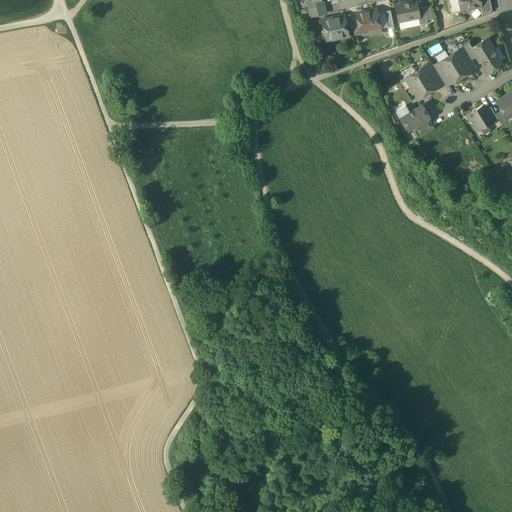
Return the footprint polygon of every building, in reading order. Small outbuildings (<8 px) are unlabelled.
[(457,0),(460,10),(479,6),(480,6),(478,0),(457,0)] [(488,0),(478,0),(480,6),(479,6),(481,13),(491,11),(488,0)] [(415,1),(395,5),(398,21),(417,17),(418,16),(417,8),(415,1)] [(323,5),(308,8),(310,16),(325,13),(323,5)] [(423,6),(417,8),(418,16),(417,17),(419,24),(427,23),(423,6)] [(376,10),(356,14),(360,32),(379,28),(376,10)] [(390,10),(383,11),(386,27),(393,25),(390,10)] [(343,15),(323,19),(326,36),(333,35),(337,38),(347,36),(343,15)] [(493,50),(486,39),(471,48),(475,56),(486,72),(501,63),(500,60),(493,50)] [(471,48),(468,43),(463,47),(470,59),(475,56),(471,48)] [(470,59),(463,47),(458,50),(465,62),(470,59)] [(498,47),(493,50),(500,60),(504,57),(498,47)] [(465,62),(458,50),(448,56),(460,77),(471,70),(465,62)] [(460,77),(448,56),(437,62),(450,82),(450,83),(460,77)] [(432,66),(430,62),(425,65),(437,85),(442,82),(432,66)] [(450,82),(437,62),(432,66),(442,82),(444,86),(450,82)] [(437,85),(425,65),(415,72),(427,92),(438,86),(437,85)] [(427,92),(415,72),(404,78),(417,99),(427,92)] [(511,91),(496,101),(501,109),(506,117),(511,113),(511,91)] [(405,105),(396,110),(401,118),(409,113),(405,105)] [(428,117),(421,105),(409,113),(401,118),(408,130),(415,126),(427,119),(428,117)] [(485,110),(483,105),(476,109),(477,110),(466,116),(476,132),(488,125),(490,125),(492,124),(492,122),(493,122),(485,110)] [(495,113),(490,107),(485,110),(493,122),(498,119),(495,113)] [(501,109),(495,113),(498,119),(504,128),(510,124),(506,117),(501,109)] [(427,119),(415,126),(418,131),(430,124),(427,119)] [(430,124),(418,131),(421,136),(433,129),(430,124)]
